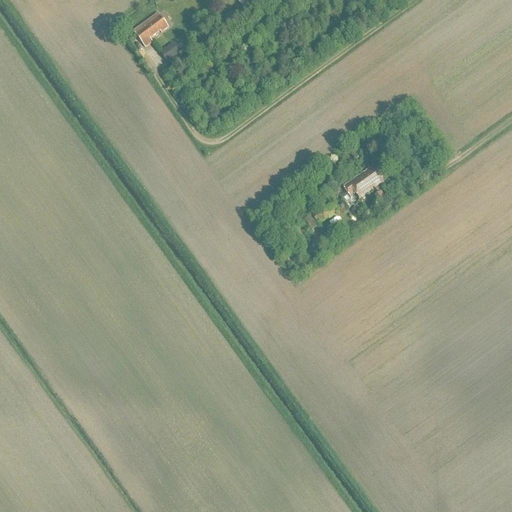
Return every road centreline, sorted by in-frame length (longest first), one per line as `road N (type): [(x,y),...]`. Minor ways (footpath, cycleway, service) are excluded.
road 1 (track): [(416,0),(218,144),(201,142),(154,74)]
road 2 (track): [(511,121),(366,224)]
